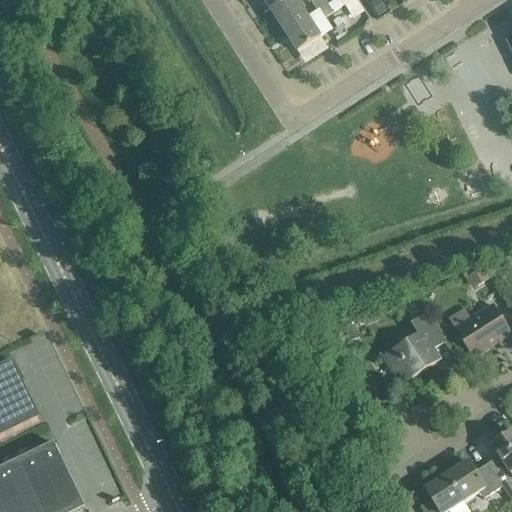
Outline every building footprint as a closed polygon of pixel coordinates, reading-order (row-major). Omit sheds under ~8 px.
[(262,0),(270,13),(289,0),(262,0)] [(289,0),(270,13),(284,34),(307,19),(295,0),(289,0)] [(316,0),(311,4),(317,12),(327,6),(323,0),(316,0)] [(336,0),(327,6),(317,12),(323,21),(345,7),(354,20),(365,13),(356,0),(336,0)] [(307,19),(284,34),(297,55),(298,54),(306,66),(328,51),(321,40),(307,19)] [(472,277),(478,288),(489,281),(482,271),(472,277)] [(449,321),(456,332),(474,361),(500,345),(502,349),(511,342),(511,337),(493,308),(472,322),(465,311),(449,321)] [(435,352),(445,345),(427,316),(411,326),(418,337),(383,359),(401,388),(442,362),(435,352)] [(0,369),(0,440),(39,422),(40,422),(41,422),(12,363),(11,363),(11,364),(0,369)] [(499,459),(488,466),(502,490),(511,504),(511,486),(510,484),(511,483),(511,435),(492,448),(499,459)] [(0,511),(77,511),(83,509),(61,463),(63,462),(55,445),(0,471),(0,511)] [(469,464),(447,478),(464,504),(479,495),(484,501),(502,490),(488,466),(475,474),(469,464)] [(452,511),(464,504),(447,478),(425,491),(432,502),(420,510),(421,511),(452,511)]
